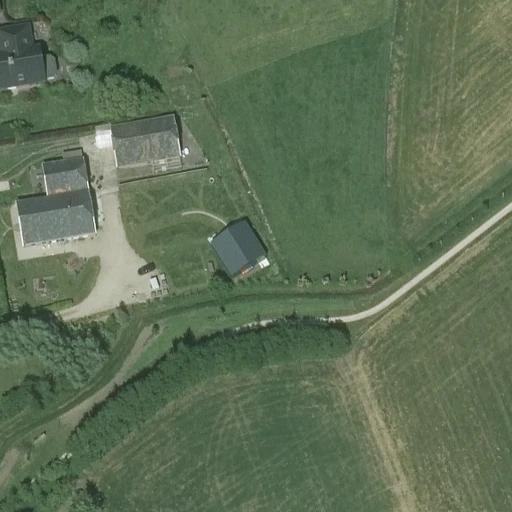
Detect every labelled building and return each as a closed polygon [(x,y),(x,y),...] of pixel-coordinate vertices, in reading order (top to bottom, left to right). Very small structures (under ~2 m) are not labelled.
[(0,95),(46,87),(46,82),(53,81),(56,77),(54,63),(50,61),(42,62),(40,49),(34,50),(30,27),(0,32),(0,95)] [(174,120),(110,131),(116,172),(151,166),(152,175),(180,171),(178,162),(181,161),(174,120)] [(48,203),(17,208),(24,250),(95,239),(82,163),(43,170),(48,203)] [(244,226),(210,247),(232,281),(266,260),(244,226)] [(167,266),(175,296),(221,283),(213,254),(167,266)]
